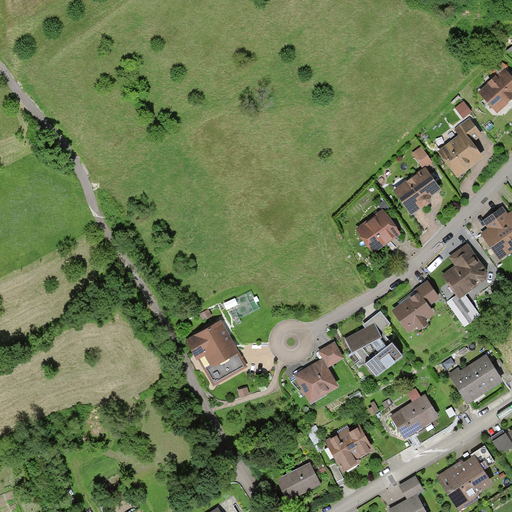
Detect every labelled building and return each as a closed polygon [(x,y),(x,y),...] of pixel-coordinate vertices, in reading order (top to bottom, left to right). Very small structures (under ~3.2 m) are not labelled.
[(477,91),(496,113),(511,99),(511,76),(504,67),(477,91)] [(463,119),(473,112),(466,101),(456,108),(463,119)] [(456,136),(434,153),(454,180),(482,159),(470,144),(481,136),(468,119),(452,131),(456,136)] [(425,168),(389,189),(407,219),(432,204),(427,196),(437,189),(425,168)] [(499,208),(488,216),(511,251),(511,250),(511,210),(504,216),(499,208)] [(399,234),(381,209),(354,230),(372,254),(399,234)] [(495,262),(511,251),(488,216),(481,221),(487,229),(477,236),(495,262)] [(453,266),(439,275),(456,300),(485,281),(486,273),(466,244),(447,257),(453,266)] [(441,298),(427,278),(413,288),(416,293),(390,310),(407,334),(435,315),(429,307),(441,298)] [(212,387),(249,367),(220,317),(184,338),(212,387)] [(368,325),(338,343),(357,373),(362,370),(369,381),(400,362),(388,342),(381,346),(368,325)] [(327,367),(344,359),(335,341),(318,350),(322,358),(327,367)] [(484,350),(448,373),(462,395),(450,402),(458,416),(470,408),(466,402),(503,379),(484,350)] [(322,358),(291,375),(308,404),(338,387),(327,367),(322,358)] [(438,416),(427,395),(393,414),(399,425),(375,438),(386,458),(411,444),(406,436),(415,431),(416,434),(428,428),(425,423),(438,416)] [(370,446),(358,427),(347,434),(344,430),(330,439),(337,450),(334,452),(345,468),(358,460),(355,455),(370,446)] [(493,437),(502,454),(511,448),(511,439),(506,430),(493,437)] [(496,462),(487,446),(473,455),(474,458),(466,463),(467,465),(456,472),(454,467),(440,475),(458,505),(463,502),(466,506),(479,499),(475,492),(491,482),(484,469),(496,462)] [(309,462),(273,480),(285,504),(321,486),(309,462)] [(425,511),(416,493),(422,490),(419,483),(406,490),(411,501),(392,511),(425,511)] [(238,501),(234,495),(216,507),(218,510),(215,511),(237,511),(233,505),(238,501)]
